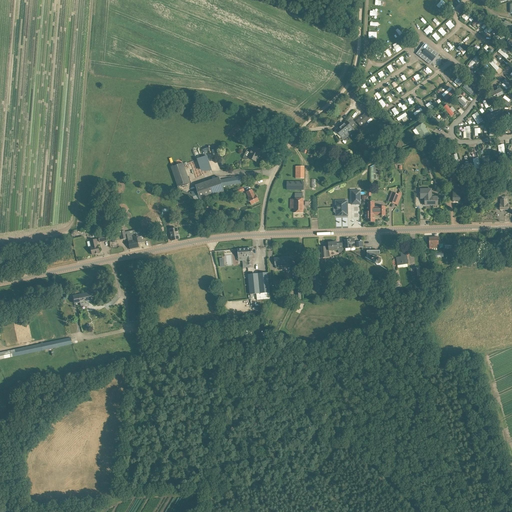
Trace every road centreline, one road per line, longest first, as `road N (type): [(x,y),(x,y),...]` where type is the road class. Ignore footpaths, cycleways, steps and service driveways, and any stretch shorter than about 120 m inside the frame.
road 1 (track): [(102,511),(133,494),(305,479),(430,366),(511,345)]
road 2 (tertiary): [(0,282),(261,234)]
road 3 (tertiary): [(261,234),(511,226)]
road 4 (unclassified): [(261,234),(282,148),(349,75)]
road 5 (track): [(206,486),(227,360),(246,335)]
